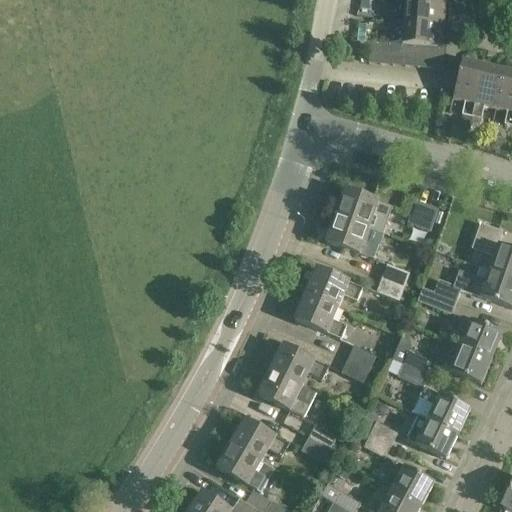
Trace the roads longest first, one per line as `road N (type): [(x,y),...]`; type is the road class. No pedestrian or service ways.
road 1 (tertiary): [(123,511),(260,261),(303,124)]
road 2 (tertiary): [(511,184),(303,124)]
road 3 (residential): [(303,124),(325,0)]
